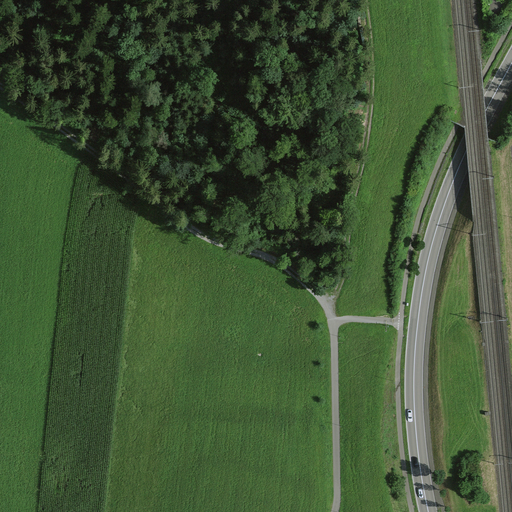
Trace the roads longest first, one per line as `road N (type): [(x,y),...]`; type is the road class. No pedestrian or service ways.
road 1 (secondary): [(511,62),(460,166),(427,260),(414,413),(428,511)]
road 2 (track): [(335,318),(287,265),(188,225),(0,83)]
road 3 (track): [(335,318),(332,511)]
